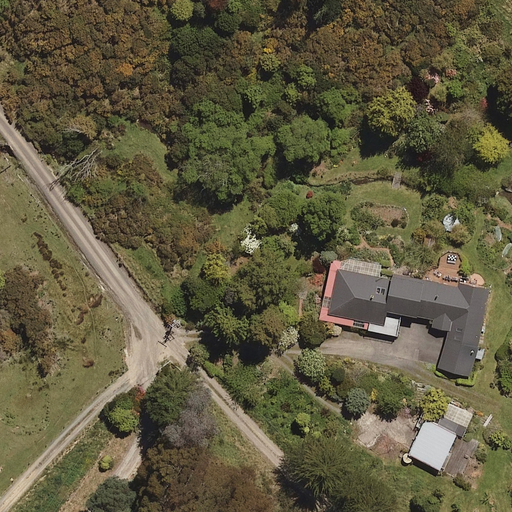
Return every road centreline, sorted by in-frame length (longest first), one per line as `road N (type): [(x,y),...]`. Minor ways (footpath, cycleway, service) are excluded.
road 1 (unclassified): [(0,119),(152,332)]
road 2 (unknown): [(152,332),(221,420),(331,511)]
